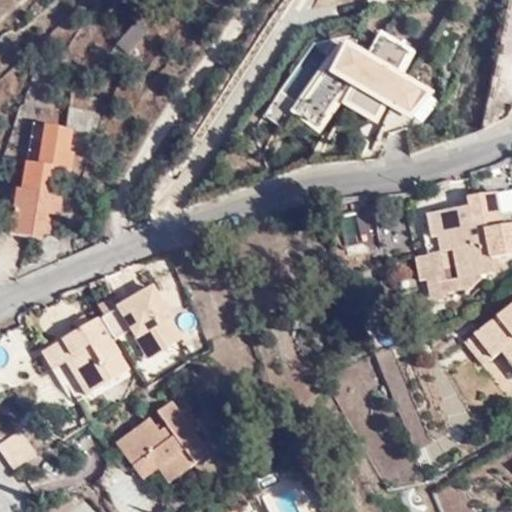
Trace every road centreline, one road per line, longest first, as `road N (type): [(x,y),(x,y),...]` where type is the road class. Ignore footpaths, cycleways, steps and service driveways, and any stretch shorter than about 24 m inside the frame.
road 1 (residential): [(123,252),(280,187),(425,172),(511,133)]
road 2 (residential): [(123,252),(115,215),(144,156),(256,0)]
road 3 (residential): [(0,310),(123,252)]
